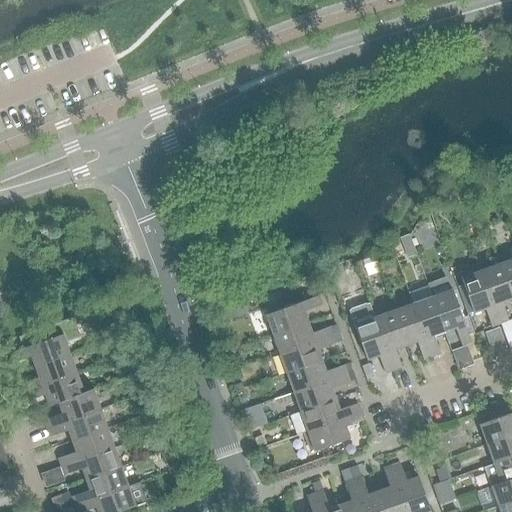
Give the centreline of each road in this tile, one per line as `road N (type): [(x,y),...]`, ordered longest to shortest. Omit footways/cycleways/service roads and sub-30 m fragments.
road 1 (tertiary): [(119,142),(304,68),(511,0)]
road 2 (residential): [(238,500),(119,142)]
road 3 (tertiary): [(0,187),(119,142)]
